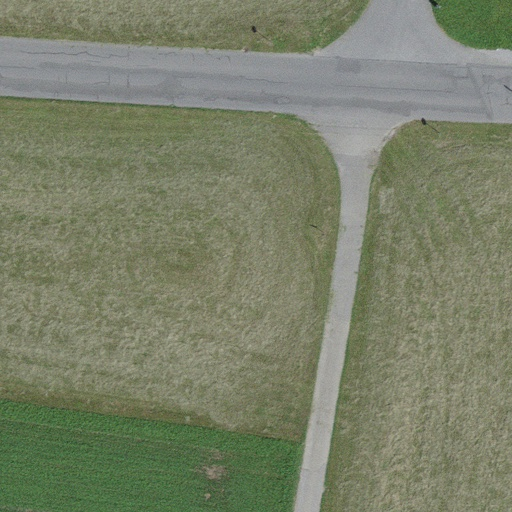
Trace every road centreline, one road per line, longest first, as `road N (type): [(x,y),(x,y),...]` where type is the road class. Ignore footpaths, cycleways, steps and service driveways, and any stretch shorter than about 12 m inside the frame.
road 1 (track): [(374,92),(304,511)]
road 2 (tertiary): [(0,70),(374,92)]
road 3 (tertiary): [(511,98),(374,92)]
